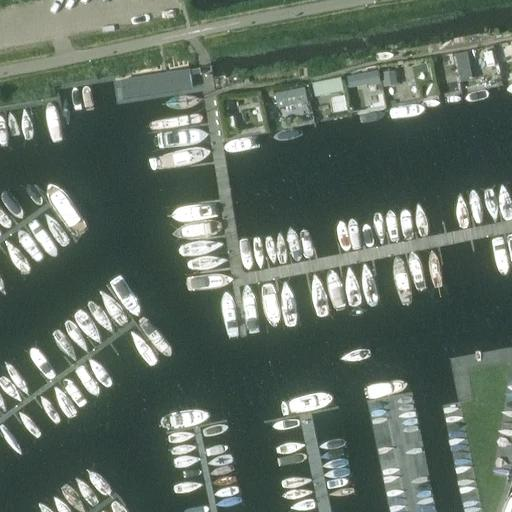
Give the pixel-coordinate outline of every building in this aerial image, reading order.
[(468,52),(456,55),(461,82),(473,80),(468,52)] [(454,64),(453,54),(442,56),(444,66),(454,64)] [(200,67),(191,68),(194,88),(203,87),(200,67)] [(190,69),(123,79),(126,98),(193,88),(190,69)] [(378,70),(347,77),(350,88),(381,82),(378,70)] [(396,71),(382,73),(384,88),(398,85),(396,71)] [(341,78),(314,83),(317,96),(344,91),(341,78)] [(305,86),(276,92),(279,107),(308,101),(305,86)]
